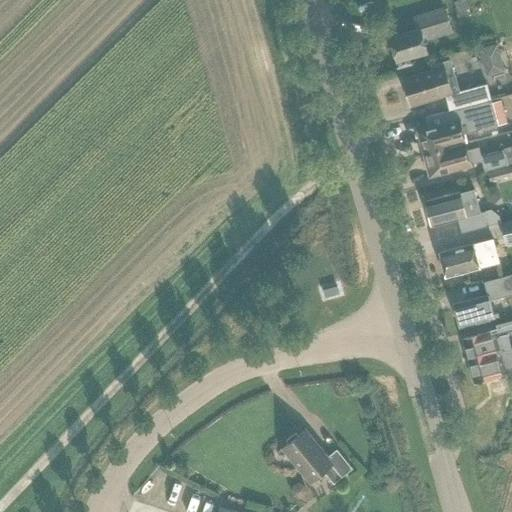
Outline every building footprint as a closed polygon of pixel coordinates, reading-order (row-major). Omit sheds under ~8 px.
[(458,0),(453,2),(458,17),(470,14),(465,0),(458,0)] [(427,53),(423,41),(451,33),(443,8),(413,18),(417,30),(389,38),(393,49),(391,52),(393,58),(396,59),(397,63),(427,53)] [(497,43),(478,49),(486,77),(505,72),(497,43)] [(432,71),(402,80),(409,105),(439,96),(440,98),(445,96),(446,102),(448,107),(449,110),(449,111),(490,100),(489,96),(487,91),(486,84),(468,89),(458,92),(456,85),(455,81),(452,69),(444,71),(444,70),(443,68),(442,63),(431,66),(432,71)] [(429,128),(417,132),(423,155),(464,143),(462,135),(471,133),(497,126),(491,100),(490,100),(449,111),(426,117),(429,128)] [(464,143),(423,155),(429,177),(456,170),(470,166),(470,165),(481,162),(484,172),(507,166),(511,164),(511,148),(503,151),(503,150),(480,156),(478,148),(466,151),(464,143)] [(500,168),(487,172),(489,181),(509,176),(511,174),(511,164),(506,166),(504,167),(500,168)] [(458,219),(461,233),(488,226),(484,212),(480,213),(477,200),(474,189),(459,193),(425,202),(431,227),(458,219)] [(511,244),(511,221),(501,224),(507,246),(511,244)] [(446,277),(479,269),(479,268),(499,263),(493,239),(439,253),(446,277)] [(487,295),(453,304),(459,329),(494,319),(489,301),(511,294),(511,275),(484,282),(487,295)] [(462,339),(468,361),(511,350),(506,332),(511,330),(511,324),(511,321),(496,325),(497,331),(481,335),(481,334),(462,339)] [(511,349),(511,350),(468,361),(474,383),(492,378),(500,375),(500,374),(511,370),(511,349)] [(304,431),(283,448),(311,482),(323,472),(333,484),(352,469),(336,450),(326,459),(304,431)] [(293,485),(290,491),(292,496),(299,499),(304,497),(306,491),(304,485),(299,482),(298,483),(296,483),(293,485)]
